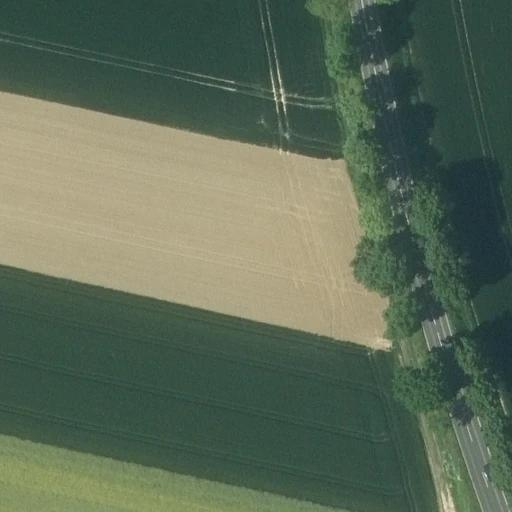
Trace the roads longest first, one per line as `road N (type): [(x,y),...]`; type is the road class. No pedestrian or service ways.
road 1 (tertiary): [(498,511),(424,283),(363,0)]
road 2 (track): [(323,0),(371,225),(448,511)]
